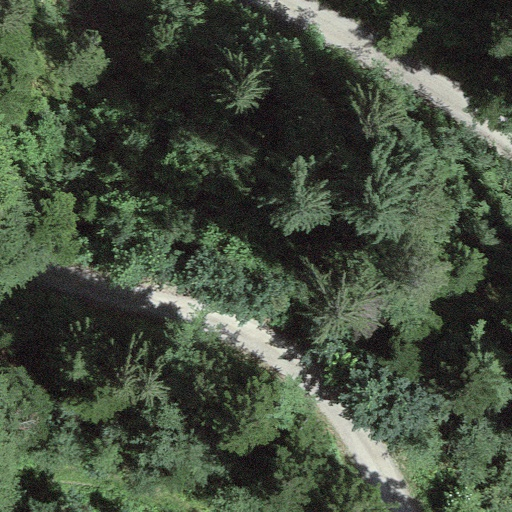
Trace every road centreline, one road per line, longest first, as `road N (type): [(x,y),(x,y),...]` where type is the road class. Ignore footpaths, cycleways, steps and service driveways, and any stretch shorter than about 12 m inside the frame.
road 1 (unclassified): [(0,270),(97,331),(208,371),(269,380),(345,440),(391,511)]
road 2 (unclassified): [(511,135),(424,78),(261,0)]
